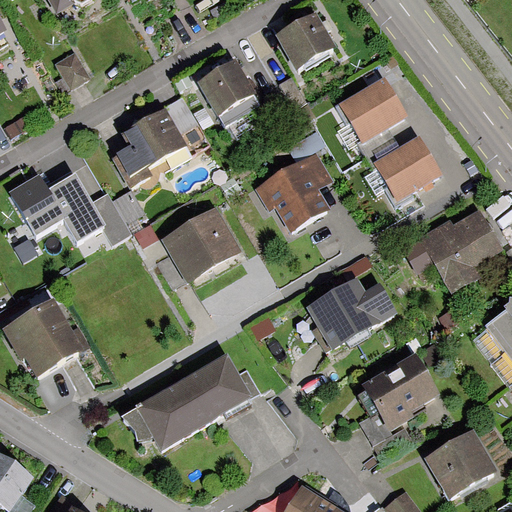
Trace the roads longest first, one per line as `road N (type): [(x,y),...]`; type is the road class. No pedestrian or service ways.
road 1 (residential): [(282,0),(0,171)]
road 2 (residential): [(153,511),(0,416)]
road 3 (primary): [(511,140),(400,0)]
